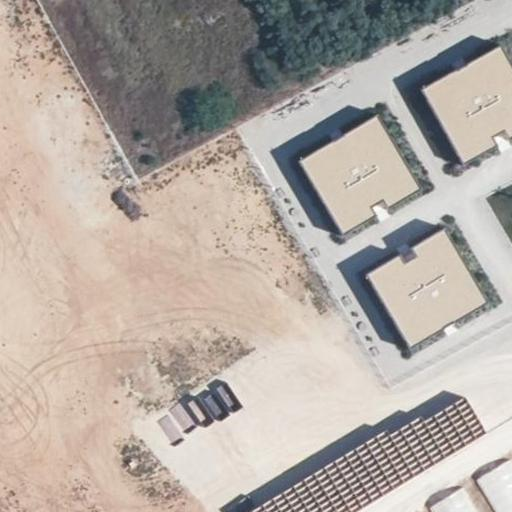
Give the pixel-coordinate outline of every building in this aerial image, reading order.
[(511,65),(501,45),(422,88),(462,163),(511,135),(511,65)] [(378,115),(300,160),(344,235),(422,190),(378,115)] [(444,227),(366,274),(410,348),(488,301),(444,227)] [(380,471),(349,490),(360,508),(391,489),(380,471)] [(463,489),(437,505),(440,511),(466,511),(474,508),(463,489)]
